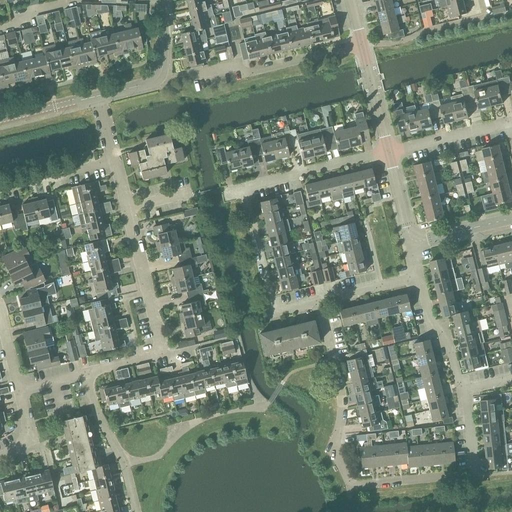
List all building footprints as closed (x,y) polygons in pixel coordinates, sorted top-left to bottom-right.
[(186,0),(189,10),(205,6),(203,0),(186,0)] [(382,0),(377,1),(379,12),(395,9),(393,2),(399,0),(382,0)] [(464,3),(448,7),(451,18),(467,13),(464,3)] [(477,4),(467,6),(469,12),(479,10),(477,4)] [(192,21),(214,15),(211,5),(205,6),(189,10),(192,21)] [(504,5),(492,8),(494,14),(506,12),(504,5)] [(235,18),(249,14),(248,10),(240,12),(239,6),(232,7),(235,18)] [(71,8),(74,20),(80,19),(77,7),(71,8)] [(379,12),(382,23),(398,20),(406,18),(405,13),(402,14),(400,7),(395,9),(379,12)] [(71,8),(65,10),(68,23),(74,21),(74,20),(71,8)] [(52,13),(47,14),(49,19),(53,18),(54,24),(61,22),(59,11),(52,13)] [(36,17),(38,27),(46,25),(45,20),(49,19),(47,14),(36,17)] [(194,32),(198,31),(210,27),(209,20),(214,19),(214,15),(192,21),(194,31),(182,34),(194,31),(194,32)] [(317,20),(318,24),(322,41),(334,38),(333,34),(339,32),(335,16),(328,17),(317,20)] [(385,35),(388,34),(390,41),(405,37),(404,30),(400,30),(399,24),(407,22),(406,18),(398,20),(382,23),(385,35)] [(308,27),(312,43),(322,41),(318,24),(317,20),(314,20),(315,21),(307,23),(308,27)] [(138,28),(131,30),(130,24),(126,25),(126,26),(125,26),(126,31),(130,49),(137,47),(138,51),(143,50),(142,46),(138,28)] [(291,48),(302,46),(298,30),(297,26),(286,28),(287,32),(291,48)] [(302,46),(312,43),(308,27),(298,30),(302,46)] [(89,34),(91,40),(96,60),(97,64),(97,61),(101,60),(100,56),(107,54),(102,37),(101,31),(89,34)] [(123,50),(130,49),(126,31),(114,34),(119,56),(124,54),(123,50)] [(201,41),(206,39),(206,36),(200,37),(198,31),(194,32),(194,31),(182,34),(185,45),(201,41)] [(5,35),(7,43),(17,41),(15,32),(5,35)] [(270,54),(266,37),(265,32),(254,35),(260,56),(270,54)] [(281,51),(291,48),(287,32),(277,35),(281,51)] [(115,57),(119,56),(114,34),(102,37),(107,54),(114,53),(115,57)] [(249,59),(260,56),(254,35),(254,37),(243,39),(244,43),(239,44),(243,57),(248,55),(249,59)] [(270,54),(281,51),(277,35),(266,37),(270,54)] [(83,38),(78,39),(84,62),(85,67),(92,65),(97,64),(96,60),(91,40),(90,40),(91,43),(84,44),(83,38)] [(67,42),(68,48),(72,65),(73,69),(85,67),(84,62),(78,39),(67,42)] [(201,41),(185,45),(187,55),(203,51),(202,44),(207,43),(206,39),(201,41)] [(55,45),(43,48),(51,77),(51,75),(55,74),(54,70),(61,68),(56,51),(55,45)] [(216,55),(226,53),(225,46),(214,49),(216,55)] [(225,48),(228,60),(234,59),(231,46),(225,48)] [(46,79),(51,77),(43,48),(45,56),(34,59),(38,76),(45,75),(46,79)] [(56,51),(61,68),(68,66),(69,71),(73,69),(72,65),(68,48),(56,51)] [(203,62),(206,62),(203,51),(187,55),(190,66),(191,65),(192,68),(204,65),(203,62)] [(27,83),(22,62),(15,64),(13,58),(9,59),(15,82),(22,80),(23,84),(27,83)] [(0,60),(0,72),(3,85),(4,89),(9,88),(8,84),(15,82),(9,59),(0,60)] [(31,78),(38,76),(34,59),(22,62),(27,83),(32,82),(31,78)] [(503,78),(507,94),(511,93),(511,82),(511,83),(509,77),(503,78)] [(497,80),(485,83),(491,107),(503,104),(501,96),(507,94),(503,78),(497,80)] [(474,86),(468,87),(472,103),(478,102),(480,109),(481,109),(483,111),(487,110),(488,107),(491,107),(485,83),(474,86)] [(451,97),(453,103),(457,121),(469,118),(466,105),(472,103),(468,87),(462,89),(463,94),(451,97)] [(429,109),(417,112),(421,130),(425,129),(427,131),(431,129),(432,127),(433,127),(431,119),(437,118),(433,102),(432,96),(432,94),(426,96),(429,109)] [(438,95),(432,96),(433,102),(437,118),(443,116),(445,124),(457,121),(453,103),(441,106),(438,95)] [(394,104),(400,129),(408,127),(410,133),(411,132),(413,134),(417,133),(418,131),(421,130),(417,112),(415,106),(404,109),(402,102),(394,104)] [(357,127),(345,130),(350,147),(361,145),(360,137),(366,136),(362,119),(361,120),(360,113),(354,114),(357,127)] [(326,128),(330,144),(336,143),(338,150),(350,147),(345,130),(334,132),(332,127),(326,128)] [(324,146),(330,144),(326,128),(320,130),(322,135),(310,138),(314,156),(326,154),(324,146)] [(314,156),(310,138),(298,141),(295,130),(289,131),(293,147),(298,146),(299,152),(301,152),(302,159),(314,156)] [(283,132),(271,135),(273,142),(277,160),(282,159),(283,160),(287,159),(287,157),(289,157),(287,149),(293,147),(289,131),(283,133),(283,132)] [(143,150),(128,154),(132,166),(139,164),(143,179),(167,173),(166,170),(170,163),(184,160),(181,147),(173,149),(170,134),(145,140),(146,145),(143,149),(143,150)] [(254,140),(253,140),(257,156),(264,154),(266,163),(267,162),(268,163),(272,162),(273,161),(277,160),(273,142),(261,145),(260,138),(254,140)] [(249,147),(237,150),(242,168),(246,167),(247,169),(251,168),(252,166),(253,165),(252,158),(257,156),(253,140),(247,141),(249,147)] [(483,149),(486,161),(502,156),(499,145),(483,149)] [(242,168),(237,150),(226,153),(224,147),(218,149),(222,165),(228,163),(230,171),(242,168)] [(488,172),(505,168),(502,156),(486,161),(488,172)] [(418,177),(434,173),(431,161),(415,166),(418,177)] [(484,185),(491,183),(508,179),(505,168),(488,172),(481,173),(484,185)] [(360,172),(364,187),(369,186),(370,190),(378,188),(377,184),(376,184),(372,169),(360,172)] [(353,190),(364,187),(360,172),(349,174),(353,190)] [(421,188),(437,184),(434,173),(418,177),(421,188)] [(355,198),(353,190),(349,174),(338,177),(343,198),(350,197),(350,199),(355,198)] [(332,201),(343,198),(338,177),(327,180),(331,196),(332,201)] [(494,194),(510,190),(508,179),(491,183),(494,194)] [(320,198),(331,196),(327,180),(316,183),(320,198)] [(97,199),(95,193),(107,190),(106,185),(100,186),(99,181),(71,188),(75,204),(97,199)] [(321,204),(320,198),(316,183),(305,185),(308,200),(306,201),(308,207),(321,204)] [(423,199),(440,195),(437,184),(421,188),(423,199)] [(491,205),(484,207),(486,212),(501,209),(500,205),(511,201),(511,195),(510,190),(494,194),(489,195),(491,205)] [(300,191),(293,193),(296,206),(303,204),(300,191)] [(442,201),(450,199),(449,193),(440,196),(442,201)] [(263,214),(279,210),(277,202),(282,201),(280,195),(275,196),(275,199),(260,202),(263,214)] [(426,210),(442,206),(440,195),(423,199),(426,210)] [(38,197),(33,198),(34,202),(38,220),(50,217),(48,207),(46,199),(39,201),(38,197)] [(26,223),(38,220),(33,198),(28,199),(29,204),(22,205),(24,213),(18,215),(21,228),(22,232),(28,230),(26,223)] [(97,199),(75,204),(78,215),(111,206),(110,202),(98,205),(97,199)] [(21,228),(18,215),(12,216),(9,204),(1,206),(1,202),(0,202),(0,221),(1,225),(13,222),(15,229),(21,228)] [(303,204),(296,206),(299,205),(302,216),(306,215),(303,204)] [(111,206),(78,215),(81,225),(102,220),(101,214),(112,211),(111,206)] [(442,206),(426,210),(429,222),(445,218),(442,206)] [(266,225),(282,221),(279,210),(263,214),(266,225)] [(102,220),(81,225),(81,228),(86,227),(90,241),(112,235),(109,224),(107,225),(105,228),(104,228),(102,220)] [(290,231),(287,220),(282,221),(266,225),(269,236),(285,232),(290,231)] [(157,247),(161,247),(178,242),(175,230),(178,229),(177,223),(164,226),(163,225),(153,227),(155,236),(158,235),(159,242),(157,242),(157,245),(156,245),(157,247)] [(337,243),(358,238),(354,223),(333,228),(337,243)] [(271,247),(287,243),(285,232),(269,236),(271,247)] [(340,254),(344,253),(360,249),(358,238),(337,243),(340,254)] [(86,251),(88,262),(105,258),(104,253),(110,251),(107,239),(84,245),(86,251)] [(178,255),(179,261),(192,258),(190,252),(189,248),(185,248),(183,241),(178,242),(161,247),(157,247),(157,250),(158,249),(159,252),(162,251),(164,259),(178,255)] [(287,243),(271,247),(274,258),(290,254),(296,253),(293,242),(287,243)] [(508,269),(511,268),(505,244),(495,247),(499,265),(505,264),(506,268),(508,269)] [(489,268),(499,265),(495,247),(484,249),(484,251),(479,252),(483,266),(488,264),(489,268)] [(11,276),(28,267),(25,260),(30,257),(25,248),(20,250),(20,249),(5,256),(8,263),(5,264),(11,276)] [(347,264),(363,260),(360,249),(344,253),(347,264)] [(277,269),(293,265),(290,254),(274,258),(277,269)] [(444,258),(430,262),(433,274),(453,269),(450,255),(444,256),(444,258)] [(172,282),(175,281),(193,277),(191,269),(198,267),(196,257),(192,258),(179,261),(180,267),(172,269),(174,277),(172,277),(172,280),(171,280),(172,282)] [(105,258),(88,262),(91,272),(119,265),(118,259),(106,262),(105,258)] [(314,266),(309,267),(311,273),(311,272),(315,271),(320,270),(317,259),(312,260),(314,266)] [(363,260),(347,264),(349,270),(344,271),(346,278),(352,277),(352,275),(366,271),(363,260)] [(280,280),(295,276),(294,270),(299,269),(298,264),(293,265),(277,269),(280,280)] [(88,284),(94,283),(110,279),(109,273),(121,271),(119,265),(91,272),(93,279),(87,281),(88,284)] [(28,267),(11,276),(16,287),(22,284),(25,291),(31,288),(32,288),(46,281),(39,269),(31,273),(28,267)] [(162,268),(150,273),(152,280),(164,275),(162,268)] [(330,268),(323,270),(326,283),(333,281),(331,273),(330,268)] [(479,269),(482,283),(490,281),(486,268),(479,269)] [(456,280),(453,269),(433,274),(436,285),(456,280)] [(320,270),(311,272),(314,285),(323,283),(320,270)] [(475,286),(480,285),(477,274),(472,276),(473,280),(474,280),(475,286)] [(295,276),(280,280),(282,292),(298,288),(295,276)] [(186,292),(188,298),(203,294),(203,293),(200,294),(199,288),(196,289),(193,277),(175,281),(172,282),(172,284),(173,284),(174,287),(177,286),(178,294),(186,292)] [(111,285),(110,279),(94,283),(96,293),(113,289),(119,288),(117,283),(111,285)] [(503,281),(506,295),(511,293),(511,284),(511,279),(503,281)] [(438,296),(453,292),(458,291),(456,280),(436,285),(438,296)] [(22,312),(49,305),(46,294),(54,292),(51,281),(44,284),(44,287),(37,289),(36,288),(25,291),(26,298),(19,299),(22,312)] [(166,293),(165,283),(153,284),(154,294),(166,293)] [(441,307),(456,303),(453,292),(438,296),(441,307)] [(180,316),(181,318),(184,318),(201,313),(200,305),(206,304),(203,294),(188,298),(189,303),(181,305),(183,313),(180,314),(181,316),(180,316)] [(395,297),(399,313),(410,310),(406,294),(395,297)] [(388,315),(399,313),(395,297),(384,300),(388,315)] [(88,310),(91,321),(96,320),(112,316),(110,310),(116,308),(115,303),(109,305),(108,299),(92,303),(93,309),(88,310)] [(377,318),(388,315),(384,300),(373,302),(377,318)] [(362,305),(366,321),(367,327),(378,324),(377,318),(373,302),(362,305)] [(441,307),(444,318),(453,315),(459,314),(464,313),(461,302),(456,303),(441,307)] [(49,305),(22,312),(25,324),(44,319),(45,325),(54,323),(51,312),(49,305)] [(355,324),(366,321),(362,305),(351,308),(355,324)] [(343,326),(355,324),(351,308),(340,311),(343,326)] [(92,332),(87,311),(83,312),(87,333),(92,332)] [(459,314),(453,315),(456,326),(471,322),(476,321),(475,315),(470,317),(469,312),(464,313),(459,314)] [(186,338),(198,336),(197,334),(203,333),(202,332),(212,330),(210,321),(204,322),(201,313),(184,318),(181,318),(181,321),(182,320),(183,323),(185,322),(187,329),(184,330),(186,338)] [(93,331),(98,330),(127,323),(126,318),(113,321),(112,316),(96,320),(91,321),(93,331)] [(496,322),(498,328),(507,325),(505,319),(501,320),(496,322)] [(314,321),(260,334),(266,356),(320,343),(314,321)] [(471,322),(456,326),(459,337),(482,332),(479,321),(476,321),(471,322)] [(98,330),(93,331),(95,338),(94,338),(95,342),(101,341),(117,337),(116,331),(129,327),(127,323),(98,330)] [(509,332),(507,325),(498,328),(499,334),(509,332)] [(25,340),(28,352),(46,347),(55,345),(50,327),(24,334),(25,340)] [(482,332),(459,337),(462,349),(483,343),(482,343),(484,343),(482,332)] [(117,337),(101,341),(103,351),(120,347),(126,346),(125,341),(118,342),(117,337)] [(416,355),(431,351),(429,340),(413,344),(416,355)] [(226,343),(229,354),(235,352),(233,345),(232,341),(226,343)] [(223,355),(229,354),(226,343),(220,344),(223,355)] [(483,343),(462,349),(464,359),(480,356),(485,354),(483,343)] [(77,346),(80,358),(87,356),(84,345),(77,346)] [(49,359),(46,347),(28,352),(31,363),(35,362),(38,371),(61,365),(59,356),(49,359)] [(511,354),(511,347),(508,349),(502,350),(503,356),(511,354)] [(69,350),(72,362),(79,361),(76,348),(69,350)] [(202,361),(208,360),(208,357),(205,348),(199,349),(200,353),(202,361)] [(371,358),(379,356),(377,348),(369,351),(371,358)] [(347,360),(349,372),(368,368),(367,362),(369,361),(366,350),(361,351),(356,352),(349,354),(350,360),(347,360)] [(419,367),(434,363),(431,351),(416,355),(419,367)] [(488,368),(485,354),(480,356),(464,359),(467,371),(475,369),(476,371),(488,368)] [(231,361),(237,386),(248,383),(247,378),(243,362),(242,359),(231,361)] [(211,369),(208,360),(202,361),(204,371),(200,372),(204,388),(215,386),(211,369)] [(220,364),(220,367),(221,367),(225,383),(226,388),(237,386),(231,361),(220,364)] [(142,365),(145,374),(151,373),(149,363),(142,365)] [(184,376),(179,377),(184,398),(195,396),(190,375),(188,367),(187,363),(181,364),(182,368),(184,376)] [(421,378),(437,374),(434,363),(419,367),(421,377),(421,378)] [(139,375),(145,374),(142,365),(137,366),(139,375)] [(352,383),(375,378),(373,378),(370,367),(374,366),(368,368),(349,372),(352,383)] [(211,369),(215,386),(225,383),(221,367),(220,367),(211,369)] [(387,375),(392,374),(390,367),(381,369),(383,376),(387,375)] [(122,370),(124,378),(130,377),(129,372),(128,368),(122,370)] [(118,380),(124,378),(122,370),(116,371),(117,375),(118,380)] [(190,375),(195,396),(205,393),(204,388),(200,372),(190,375)] [(174,401),(184,398),(178,374),(168,376),(174,401)] [(421,377),(416,379),(418,389),(424,388),(424,389),(440,385),(437,374),(421,378),(421,377)] [(173,401),(174,401),(168,376),(158,379),(157,376),(157,377),(162,399),(172,396),(173,401)] [(162,399),(157,377),(146,379),(150,396),(160,393),(162,399)] [(375,378),(352,383),(355,394),(369,391),(377,389),(375,378)] [(140,398),(150,396),(146,379),(136,382),(140,398)] [(129,401),(140,398),(136,382),(125,384),(129,401)] [(115,387),(119,403),(120,408),(130,406),(129,401),(125,384),(115,387)] [(105,394),(101,395),(103,401),(106,400),(108,406),(119,403),(115,387),(114,385),(108,386),(109,388),(104,390),(105,394)] [(427,400),(443,396),(440,385),(424,389),(427,400)] [(355,394),(357,406),(372,402),(377,401),(380,400),(378,395),(371,397),(369,391),(355,394)] [(481,401),(482,412),(497,411),(497,405),(502,404),(501,394),(492,395),(493,400),(481,401)] [(430,411),(445,407),(443,396),(427,400),(430,411)] [(372,402),(357,406),(360,417),(375,413),(373,407),(381,405),(380,400),(377,401),(372,402)] [(448,418),(445,407),(430,411),(432,422),(448,418)] [(482,412),(483,424),(499,422),(503,422),(502,410),(497,411),(482,412)] [(363,428),(368,426),(370,432),(382,430),(388,429),(386,422),(382,420),(380,412),(375,413),(360,417),(363,428)] [(98,467),(85,415),(62,421),(75,473),(91,469),(98,467)] [(485,435),(500,434),(505,433),(503,422),(499,422),(483,424),(485,435)] [(507,445),(506,433),(505,433),(500,434),(485,435),(486,447),(501,445),(507,445)] [(362,468),(374,467),(372,447),(370,434),(366,434),(367,443),(364,443),(365,447),(360,448),(362,468)] [(442,443),(444,464),(455,463),(453,442),(442,443)] [(408,455),(407,447),(407,443),(395,444),(397,465),(408,464),(407,455),(408,455)] [(432,465),(444,464),(442,443),(430,445),(432,465)] [(385,466),(397,465),(395,444),(383,445),(385,466)] [(372,447),(374,467),(385,466),(383,445),(372,447)] [(420,466),(432,465),(430,445),(418,446),(420,466)] [(501,445),(486,447),(487,458),(502,456),(508,456),(507,445),(501,445)] [(408,467),(420,466),(418,446),(407,447),(408,455),(407,455),(408,464),(408,467)] [(60,449),(49,452),(50,457),(61,455),(60,449)] [(503,463),(502,456),(487,458),(488,469),(489,469),(490,472),(498,472),(498,469),(503,468),(503,470),(509,469),(508,462),(503,463)] [(63,471),(63,462),(52,462),(52,471),(63,471)] [(94,480),(110,476),(107,465),(98,467),(91,469),(94,480)] [(50,471),(32,475),(37,495),(48,492),(49,496),(55,494),(54,491),(50,471)] [(54,475),(58,500),(69,498),(65,473),(54,475)] [(27,497),(37,495),(32,475),(22,478),(27,497)] [(96,490),(113,486),(110,476),(94,480),(96,490)] [(12,481),(16,500),(17,503),(18,505),(28,502),(27,497),(22,478),(12,481)] [(14,504),(17,503),(16,500),(12,481),(0,483),(0,496),(4,495),(6,503),(13,501),(14,504)] [(99,501),(115,497),(113,486),(96,490),(99,501)] [(101,511),(121,506),(120,506),(118,506),(115,497),(99,501),(101,511)]
